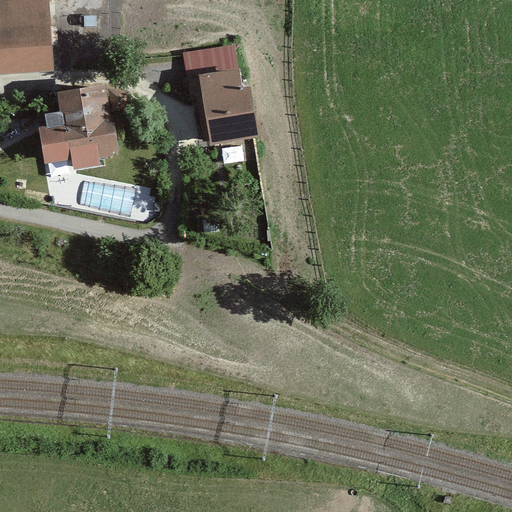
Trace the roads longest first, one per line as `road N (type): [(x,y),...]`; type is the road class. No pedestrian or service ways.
road 1 (track): [(148,232),(402,354),(511,396)]
road 2 (residential): [(148,232),(0,210)]
